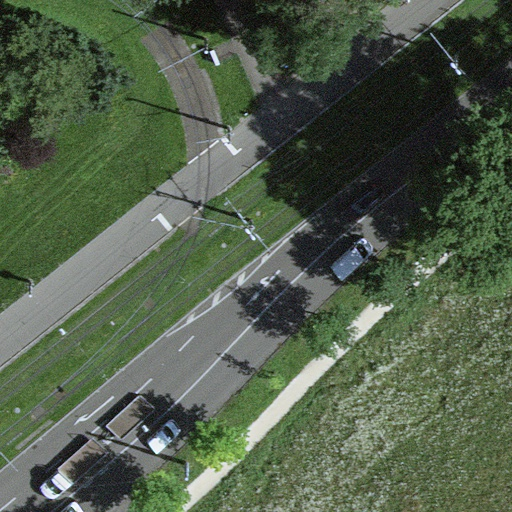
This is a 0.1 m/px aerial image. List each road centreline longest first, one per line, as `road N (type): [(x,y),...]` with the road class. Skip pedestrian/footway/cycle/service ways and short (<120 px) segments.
road 1 (secondary): [(25,511),(511,95)]
road 2 (track): [(283,122),(230,0)]
